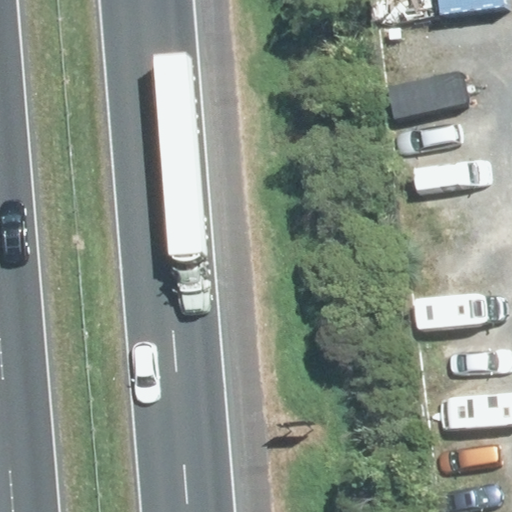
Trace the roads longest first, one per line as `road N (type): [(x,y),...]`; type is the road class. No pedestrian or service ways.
road 1 (motorway): [(152,0),(195,511)]
road 2 (motorway): [(21,511),(0,254)]
